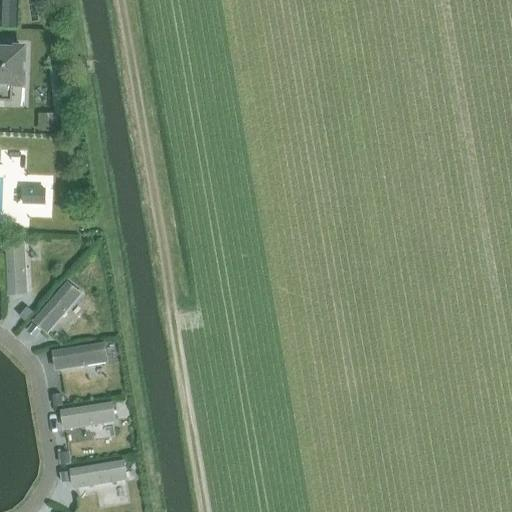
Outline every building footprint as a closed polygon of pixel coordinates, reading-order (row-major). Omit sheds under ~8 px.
[(0,43),(0,92),(0,83),(18,84),(19,48),(9,47),(6,44),(2,43),(0,43)] [(38,112),(37,131),(54,132),(55,113),(38,112)] [(22,204),(45,204),(45,188),(22,187),(22,204)] [(25,308),(19,316),(25,321),(31,314),(25,308)] [(32,324),(28,329),(36,337),(40,331),(32,324)] [(60,394),(52,395),(53,406),(62,405),(60,394)] [(69,452),(59,454),(61,464),(70,463),(69,452)] [(68,472),(60,473),(61,484),(70,482),(68,472)]
